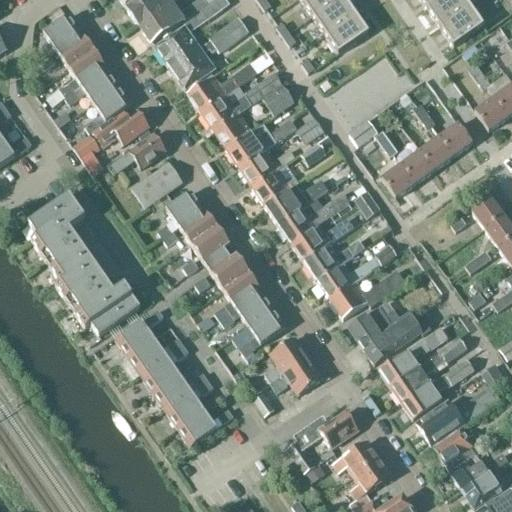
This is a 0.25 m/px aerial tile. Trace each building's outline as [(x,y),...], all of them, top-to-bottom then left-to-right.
[(116,0),(136,28),(138,31),(171,7),(172,9),(172,8),(166,0),(116,0)] [(138,31),(150,48),(181,26),(182,27),(221,0),(202,0),(178,17),(172,8),(172,9),(171,7),(138,31)] [(185,31),(154,53),(169,74),(200,53),(189,37),(230,9),(223,0),(221,0),(182,27),(185,31)] [(312,22),(342,1),(341,0),(305,0),(299,4),(312,22)] [(416,0),(427,14),(447,0),(416,0)] [(470,11),(462,0),(447,0),(427,14),(440,32),(470,11)] [(325,40),(355,19),(342,1),(312,22),(325,40)] [(264,17),(271,12),(264,3),(257,7),(264,17)] [(440,32),(453,51),(483,30),(470,11),(440,32)] [(338,59),(368,38),(355,19),(325,40),(338,59)] [(45,53),(50,59),(55,55),(80,38),(68,20),(43,38),(51,49),(45,53)] [(239,23),(208,44),(218,57),(248,36),(239,23)] [(276,34),(282,43),(289,39),(283,29),(276,34)] [(94,55),(81,37),(80,38),(55,55),(68,74),(94,55)] [(296,48),(289,39),(282,43),(289,53),(296,48)] [(39,66),(50,59),(45,53),(35,61),(39,66)] [(169,74),(184,95),(215,74),(200,53),(169,74)] [(75,85),(70,89),(75,96),(80,92),(106,74),(94,55),(68,74),(75,85)] [(39,66),(45,74),(55,67),(50,59),(39,66)] [(309,66),(302,71),(308,80),(315,75),(309,66)] [(186,98),(200,118),(226,99),(254,80),(247,70),(219,89),(213,80),(186,98)] [(482,95),(490,90),(475,70),(468,75),(482,95)] [(80,92),(75,96),(80,103),(85,99),(93,109),(118,92),(106,74),(80,92)] [(264,103),(281,90),(273,78),(269,80),(244,97),(249,104),(252,108),(253,110),(262,104),(263,103),(264,103)] [(493,103),(507,122),(511,118),(511,88),(505,79),(486,93),(493,103)] [(65,103),(75,96),(70,89),(60,96),(65,103)] [(262,104),(274,122),(294,108),(289,101),(282,91),(281,90),(264,103),(263,103),(262,104)] [(93,109),(105,127),(130,110),(118,92),(93,109)] [(65,103),(70,110),(80,103),(75,96),(65,103)] [(200,118),(212,136),(239,118),(252,109),(244,98),(231,107),(226,99),(200,118)] [(474,117),(488,136),(507,122),(493,103),(474,117)] [(433,134),(434,133),(419,113),(412,118),(425,137),(427,139),(433,134)] [(5,114),(0,117),(0,127),(0,128),(10,121),(5,114)] [(92,137),(101,151),(115,142),(122,151),(148,132),(136,115),(135,117),(127,123),(122,117),(92,137)] [(252,137),(239,118),(212,136),(225,155),(252,137)] [(304,150),(323,137),(314,123),(295,135),(304,150)] [(258,146),(252,137),(225,155),(238,174),(265,156),(296,134),(290,124),(258,146)] [(85,132),(90,139),(100,131),(95,125),(85,132)] [(369,125),(349,140),(358,152),(378,137),(369,125)] [(458,128),(439,142),(453,162),(472,148),(458,128)] [(427,139),(425,137),(412,146),(419,156),(433,175),(453,162),(439,142),(433,134),(427,139)] [(375,143),(389,163),(397,158),(382,137),(375,143)] [(134,165),(140,174),(165,156),(153,139),(129,157),(128,156),(107,172),(113,181),(134,165)] [(90,142),(74,153),(82,165),(98,153),(90,142)] [(0,144),(0,170),(14,161),(2,143),(0,144)] [(25,143),(15,150),(21,157),(30,150),(25,143)] [(419,156),(412,146),(403,153),(410,163),(400,170),(414,189),(433,175),(419,156)] [(308,171),(324,160),(316,150),(301,160),(308,171)] [(272,166),(265,156),(238,174),(251,193),(278,174),(295,162),(289,154),(272,166)] [(130,193),(144,213),(182,187),(168,167),(130,193)] [(400,170),(381,184),(395,203),(414,189),(400,170)] [(285,185),(278,174),(251,193),(264,211),(294,191),(300,187),(294,178),(285,185)] [(294,191),(264,211),(277,230),(303,212),(307,209),(330,193),(323,184),(300,199),(294,191)] [(166,231),(157,237),(166,251),(177,244),(172,236),(178,232),(203,214),(191,197),(165,214),(173,225),(165,230),(166,231)] [(349,210),(342,199),(324,211),(330,221),(331,222),(349,210)] [(59,287),(55,290),(85,333),(90,329),(99,341),(140,313),(124,290),(121,292),(114,282),(121,277),(69,201),(28,230),(36,241),(30,245),(59,287)] [(476,222),(484,234),(503,220),(489,201),(470,215),(476,222)] [(330,221),(324,211),(309,221),(303,212),(277,230),(281,235),(290,249),(291,248),(316,231),(330,221)] [(216,232),(204,214),(203,214),(178,232),(190,250),(216,232)] [(511,232),(503,220),(484,234),(498,253),(511,242),(511,232)] [(459,222),(449,229),(455,237),(465,230),(459,222)] [(323,240),(316,231),(291,248),(290,249),(303,268),(329,250),(353,233),(346,223),(323,240)] [(205,269),(204,268),(227,251),(228,253),(229,252),(228,251),(229,250),(216,232),(190,250),(204,270),(205,269)] [(303,268),(316,286),(342,268),(371,249),(362,238),(346,250),(348,252),(336,260),(329,250),(303,268)] [(511,242),(498,253),(511,272),(511,271),(511,242)] [(324,299),(329,305),(355,287),(371,276),(370,276),(380,269),(381,271),(396,260),(389,251),(349,278),(342,268),(316,286),(324,299)] [(465,271),(470,279),(490,264),(485,256),(465,271)] [(248,278),(236,260),(235,261),(234,259),(233,260),(234,261),(211,277),(210,276),(209,276),(222,296),(248,278)] [(181,273),(186,281),(196,274),(191,266),(181,273)] [(363,299),(355,287),(329,305),(342,324),(363,310),(367,315),(404,289),(396,276),(363,299)] [(230,307),(223,312),(227,319),(235,314),(261,296),(248,278),(222,296),(230,307)] [(193,290),(198,297),(208,291),(203,283),(193,290)] [(511,294),(492,309),(497,316),(511,305),(511,294)] [(240,321),(247,332),(273,314),(261,297),(261,296),(235,314),(227,319),(233,327),(240,321)] [(223,312),(213,319),(223,333),(233,327),(223,312)] [(378,312),(348,333),(374,369),(420,337),(408,319),(400,325),(393,316),(385,322),(378,312)] [(255,343),(248,348),(253,356),(260,350),(285,332),(273,314),(247,332),(255,343)] [(147,322),(151,330),(161,323),(156,316),(147,322)] [(147,322),(141,326),(115,344),(127,362),(154,344),(146,333),(151,330),(147,322)] [(440,332),(416,349),(421,357),(423,360),(448,343),(440,332)] [(439,357),(418,372),(389,392),(401,408),(429,388),(424,381),(427,379),(428,381),(434,377),(436,379),(449,370),(448,368),(467,354),(458,342),(438,356),(439,357)] [(274,373),(264,380),(270,389),(308,363),(294,343),(270,359),(278,372),(275,374),(274,373)] [(127,362),(140,380),(166,362),(171,358),(166,351),(161,355),(154,344),(127,362)] [(166,351),(171,358),(181,351),(177,344),(166,351)] [(511,346),(498,356),(506,368),(511,363),(511,346)] [(238,355),(243,362),(253,356),(248,348),(238,355)] [(378,375),(389,392),(418,372),(411,363),(421,357),(416,349),(406,355),(378,375)] [(171,358),(176,365),(186,359),(181,351),(171,358)] [(140,380),(152,398),(179,380),(171,369),(176,365),(171,358),(166,362),(140,380)] [(289,387),(292,392),(298,400),(321,384),(308,363),(270,389),(276,398),(287,391),(286,390),(289,387)] [(465,364),(429,388),(401,408),(412,425),(441,405),(436,398),(446,391),(448,393),(473,375),(465,364)] [(152,398),(165,416),(191,398),(196,394),(191,387),(186,391),(179,380),(152,398)] [(191,387),(196,394),(206,387),(202,380),(191,387)] [(196,394),(201,401),(211,394),(206,387),(196,394)] [(454,416),(447,407),(415,429),(428,447),(446,435),(449,440),(459,433),(498,406),(489,392),(454,416)] [(165,416),(177,434),(204,416),(196,404),(201,401),(196,394),(191,398),(165,416)] [(260,397),(251,403),(264,422),(273,415),(260,397)] [(204,416),(177,434),(190,452),(216,433),(221,430),(216,423),(211,426),(204,416)] [(227,416),(216,423),(221,430),(232,423),(227,416)] [(322,441),(330,453),(357,435),(344,417),(326,429),(326,428),(301,445),(306,452),(322,441)] [(459,433),(449,440),(431,452),(450,478),(475,460),(477,459),(459,433)] [(307,452),(306,452),(301,445),(300,445),(287,454),(304,479),(314,472),(303,455),(307,452)] [(339,479),(343,476),(347,473),(353,482),(377,465),(365,447),(332,469),(339,479)] [(450,478),(449,478),(461,496),(507,465),(502,458),(483,471),(475,460),(450,478)] [(389,482),(377,465),(353,482),(358,490),(350,495),(357,505),(389,482)] [(508,466),(507,465),(461,496),(472,511),(476,511),(500,496),(492,484),(501,478),(498,473),(508,466)] [(511,511),(511,507),(509,510),(502,499),(483,511),(511,511)] [(409,511),(402,501),(386,511),(376,511),(372,505),(361,511),(409,511)]
